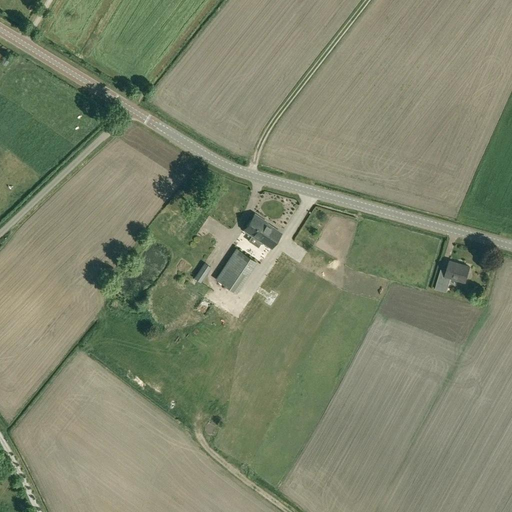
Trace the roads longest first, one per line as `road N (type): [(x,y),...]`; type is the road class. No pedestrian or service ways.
road 1 (tertiary): [(511,247),(236,170),(130,107)]
road 2 (track): [(252,175),(291,95),(365,0)]
road 3 (residential): [(0,234),(130,107)]
road 4 (tertiary): [(130,107),(0,30)]
